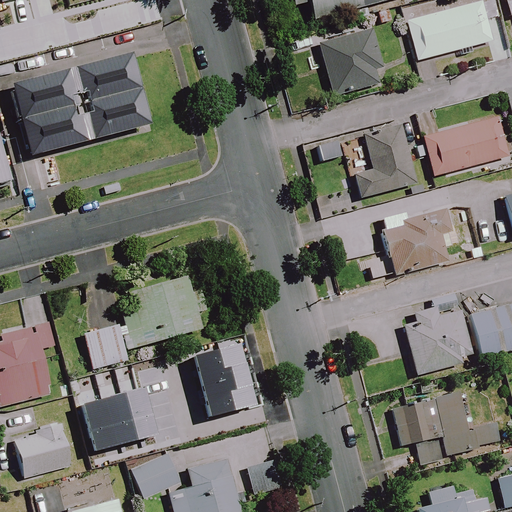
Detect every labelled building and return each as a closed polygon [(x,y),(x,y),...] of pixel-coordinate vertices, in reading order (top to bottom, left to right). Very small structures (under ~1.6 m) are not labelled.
[(29,0),(32,12),(19,14),(24,40),(105,24),(100,0),(29,0)] [(401,0),(289,0),(292,10),(307,6),(311,23),(401,0)] [(511,19),(511,0),(502,0),(508,21),(511,19)] [(480,4),(402,25),(413,65),(491,44),(480,4)] [(377,88),(373,70),(379,69),(371,33),(353,38),(316,47),(329,100),(377,88)] [(130,58),(9,87),(26,158),(147,129),(130,58)] [(496,118),(420,140),(431,180),(508,158),(496,118)] [(411,189),(398,127),(361,135),(370,173),(352,177),(357,201),(411,189)] [(511,198),(501,202),(511,243),(511,242),(511,198)] [(456,259),(452,245),(443,210),(401,221),(403,229),(380,235),(391,279),(457,262),(456,259)] [(80,336),(91,376),(125,366),(122,354),(199,333),(194,314),(203,312),(198,295),(189,297),(185,280),(115,299),(122,324),(80,336)] [(476,361),(511,353),(511,306),(466,316),(476,361)] [(411,377),(459,369),(458,361),(467,360),(461,319),(403,328),(411,377)] [(52,348),(47,326),(0,337),(0,409),(48,398),(37,352),(52,348)] [(111,409),(102,377),(70,386),(79,418),(111,409)] [(218,431),(209,388),(145,402),(155,445),(218,431)] [(442,458),(489,448),(484,426),(477,394),(387,412),(395,449),(438,440),(442,458)] [(68,469),(58,430),(11,441),(21,480),(68,469)] [(178,486),(165,457),(128,474),(141,502),(178,486)] [(282,489),(274,462),(244,472),(252,498),(282,489)] [(236,511),(224,463),(187,473),(191,490),(167,497),(170,511),(236,511)] [(511,475),(495,479),(502,510),(511,507),(511,475)] [(423,495),(427,508),(413,511),(471,511),(463,483),(423,495)] [(115,511),(113,502),(76,511),(115,511)]
